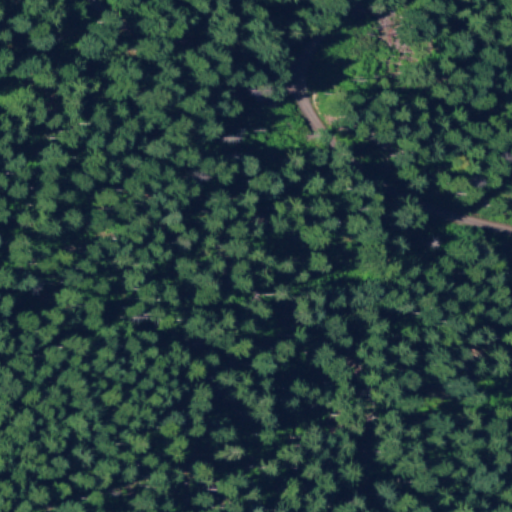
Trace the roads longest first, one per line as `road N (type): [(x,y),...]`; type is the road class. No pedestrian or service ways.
road 1 (residential): [(357,110),(66,69),(0,19)]
road 2 (residential): [(511,189),(357,110)]
